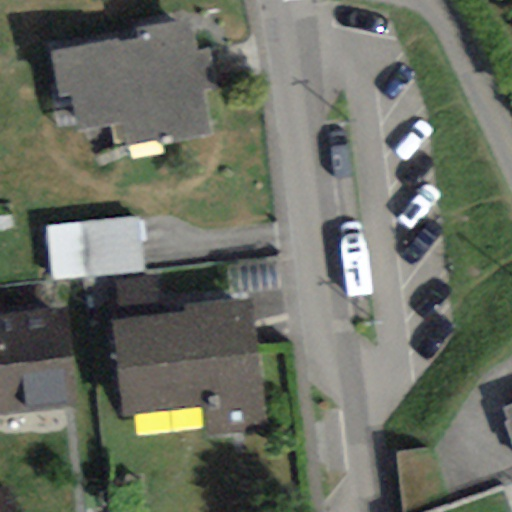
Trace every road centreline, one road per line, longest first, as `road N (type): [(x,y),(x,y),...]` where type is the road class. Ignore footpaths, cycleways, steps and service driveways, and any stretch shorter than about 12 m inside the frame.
road 1 (residential): [(288,0),(364,511)]
road 2 (residential): [(511,158),(451,33),(425,0)]
